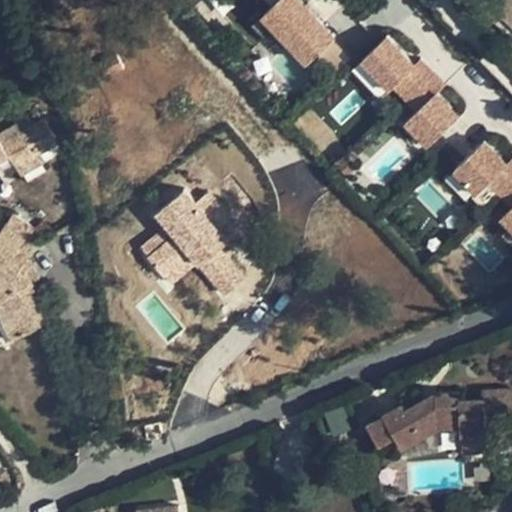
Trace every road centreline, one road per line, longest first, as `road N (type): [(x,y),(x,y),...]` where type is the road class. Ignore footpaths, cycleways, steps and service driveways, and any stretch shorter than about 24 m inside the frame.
road 1 (residential): [(511,323),(252,430),(21,511)]
road 2 (unknown): [(511,135),(414,42)]
